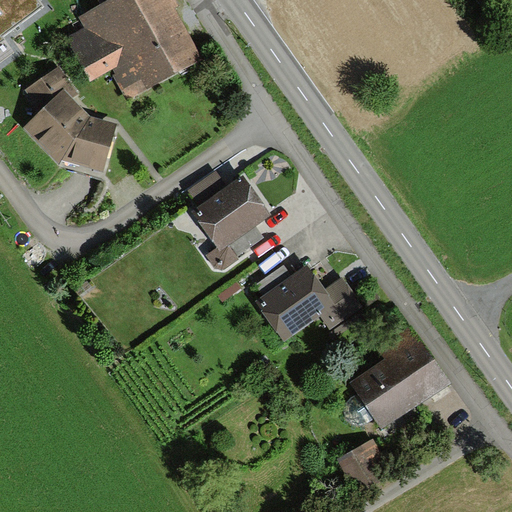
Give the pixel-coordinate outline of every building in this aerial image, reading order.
[(0,0),(0,36),(41,6),(36,0),(0,0)] [(96,0),(108,18),(67,41),(90,78),(112,65),(129,94),(194,55),(160,0),(96,0)] [(59,105),(70,95),(54,71),(25,90),(39,111),(21,127),(57,162),(100,170),(107,132),(81,127),(59,105)] [(262,210),(240,180),(224,192),(213,176),(185,196),(198,213),(193,216),(216,248),(205,256),(214,268),(230,256),(219,241),(262,210)] [(280,269),(252,288),(283,333),(318,310),(327,325),(354,307),(339,283),(323,293),(308,272),(290,284),(280,269)] [(370,291),(359,298),(365,306),(375,299),(370,291)] [(358,322),(355,317),(328,335),(332,339),(358,322)] [(393,365),(354,391),(376,424),(439,382),(411,339),(386,355),(393,365)] [(358,492),(383,476),(367,451),(342,467),(358,492)]
